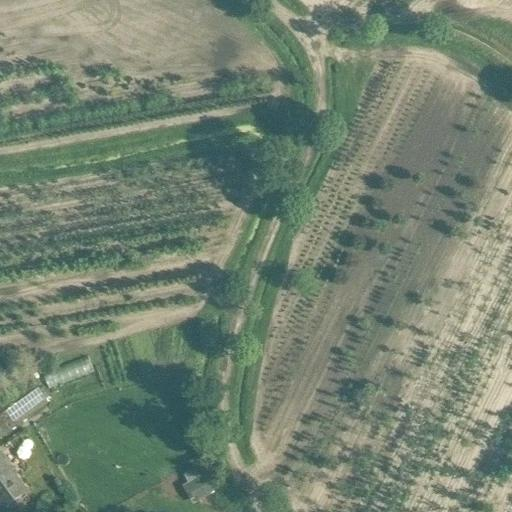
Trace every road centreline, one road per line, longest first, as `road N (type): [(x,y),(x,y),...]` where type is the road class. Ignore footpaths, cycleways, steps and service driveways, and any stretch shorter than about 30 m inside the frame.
road 1 (track): [(266,511),(226,442),(214,382),(322,94),(308,33)]
road 2 (track): [(511,60),(473,33),(433,22),(363,19),(308,33)]
